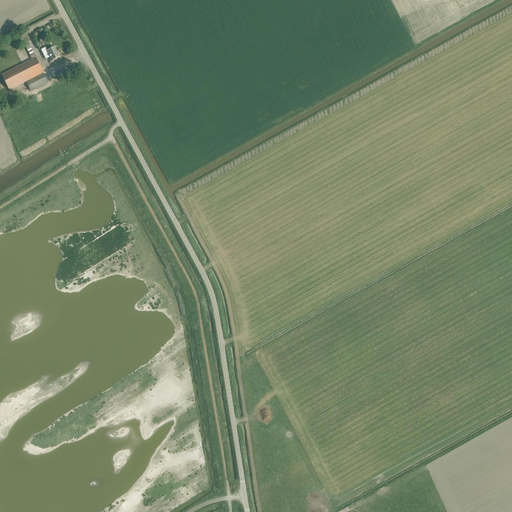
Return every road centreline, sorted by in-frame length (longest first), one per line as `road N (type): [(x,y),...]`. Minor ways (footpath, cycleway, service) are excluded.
road 1 (unclassified): [(243,495),(214,301),(121,122)]
road 2 (unknown): [(230,511),(196,293),(114,143)]
road 3 (unclassified): [(121,122),(56,0)]
